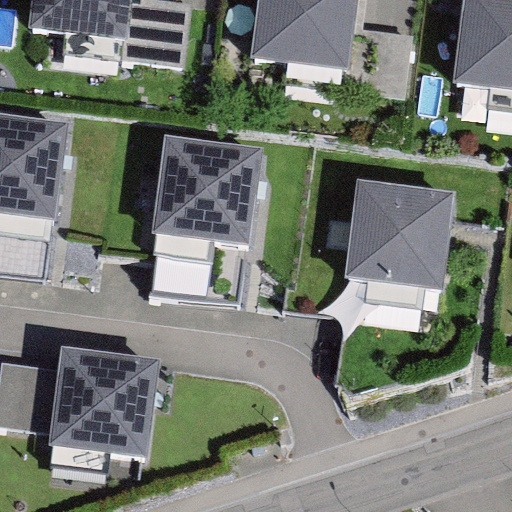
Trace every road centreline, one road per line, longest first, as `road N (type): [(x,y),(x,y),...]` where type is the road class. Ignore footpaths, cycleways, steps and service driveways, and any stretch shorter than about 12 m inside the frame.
road 1 (residential): [(338,500),(310,399),(280,368),(0,328)]
road 2 (unclassified): [(338,500),(511,446)]
